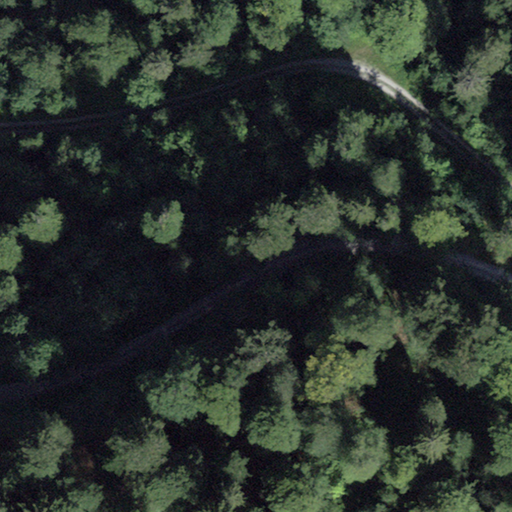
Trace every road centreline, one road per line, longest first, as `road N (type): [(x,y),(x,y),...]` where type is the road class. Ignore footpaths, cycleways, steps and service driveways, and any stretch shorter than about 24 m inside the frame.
road 1 (track): [(511,186),(375,65),(318,56),(132,115),(0,121)]
road 2 (track): [(511,280),(401,246),(309,254),(242,302),(98,376),(0,402)]
